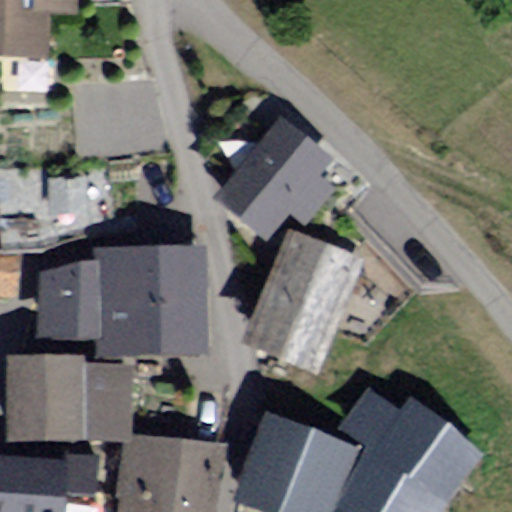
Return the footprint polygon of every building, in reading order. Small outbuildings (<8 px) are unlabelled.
[(87,0),(0,0),(0,66),(64,67),(64,27),(89,25),(87,0)] [(338,171),(287,133),(230,209),(281,248),(338,171)] [(0,199),(4,251),(83,239),(71,177),(0,173),(0,199)] [(364,264),(297,240),(255,355),(322,379),(364,264)] [(108,274),(49,287),(50,349),(111,349),(111,366),(219,368),(215,260),(107,261),(108,274)] [(92,367),(19,369),(20,453),(134,451),(132,375),(92,373),(92,367)] [(441,424),(420,411),(414,420),(371,403),(352,443),(364,447),(361,458),(342,511),(458,511),(490,467),(477,456),(490,436),(451,408),(441,424)] [(342,511),(361,458),(273,429),(245,511),(342,511)] [(220,511),(225,454),(130,447),(125,511),(220,511)] [(71,511),(75,474),(0,467),(0,511),(71,511)]
